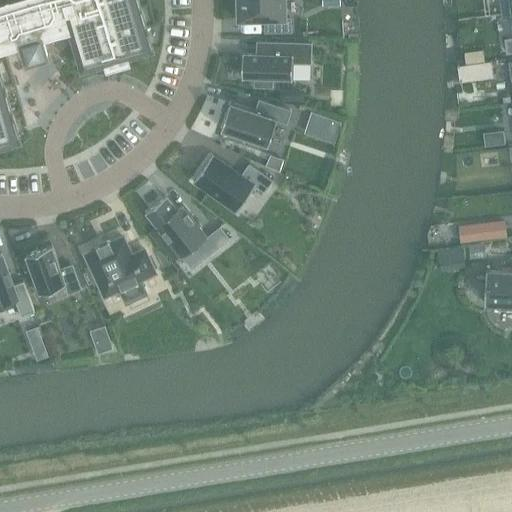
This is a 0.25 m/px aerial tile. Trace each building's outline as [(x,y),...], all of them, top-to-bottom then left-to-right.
[(0,0),(0,145),(19,140),(0,73),(0,49),(23,43),(28,60),(37,57),(47,54),(42,38),(71,29),(82,68),(107,61),(109,66),(128,60),(127,55),(152,48),(137,0),(0,0)] [(237,0),(238,20),(265,19),(266,32),(290,31),(289,17),(285,17),(284,0),(237,0)] [(511,0),(499,0),(501,14),(511,12),(511,0)] [(260,55),(242,54),(241,78),(255,78),(254,86),(272,87),(272,79),(292,79),(292,63),(310,63),(311,43),(261,41),(260,55)] [(483,50),(466,52),(468,63),(478,62),(485,61),(483,50)] [(485,61),(478,62),(480,77),(492,75),(490,60),(485,61)] [(281,88),(280,99),(292,100),(293,88),(281,88)] [(221,129),(268,145),(277,119),(286,122),(290,111),(259,100),(255,112),(229,103),(221,129)] [(212,154),(193,181),(236,212),(254,185),(264,192),(273,180),(249,163),(241,175),(212,154)] [(269,155),(264,165),(278,171),(282,160),(269,155)] [(165,202),(148,216),(181,255),(209,230),(184,203),(179,208),(170,198),(165,202)] [(505,221),(471,225),(473,242),(507,238),(505,221)] [(220,226),(207,236),(217,248),(229,238),(220,226)] [(99,247),(84,254),(104,296),(119,289),(124,300),(144,291),(139,279),(155,272),(144,248),(132,254),(123,236),(109,242),(108,241),(98,246),(99,247)] [(60,269),(51,244),(26,254),(40,292),(65,283),(68,292),(80,288),(72,265),(60,269)] [(159,250),(156,252),(163,267),(170,263),(159,250)] [(0,253),(0,306),(15,301),(21,316),(34,311),(23,281),(13,285),(1,253),(0,253)] [(511,271),(486,270),(485,303),(501,304),(501,309),(511,309),(511,271)] [(37,327),(26,331),(29,341),(41,337),(37,327)]
